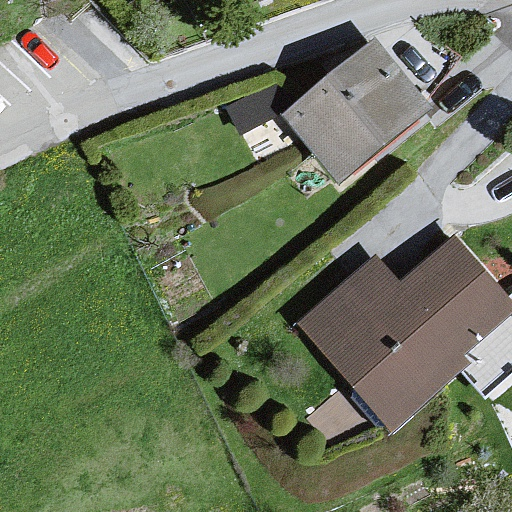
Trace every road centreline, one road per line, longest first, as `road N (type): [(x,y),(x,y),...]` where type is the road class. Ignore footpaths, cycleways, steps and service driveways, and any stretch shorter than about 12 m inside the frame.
road 1 (residential): [(0,145),(407,0)]
road 2 (unknown): [(511,82),(461,147),(349,255)]
